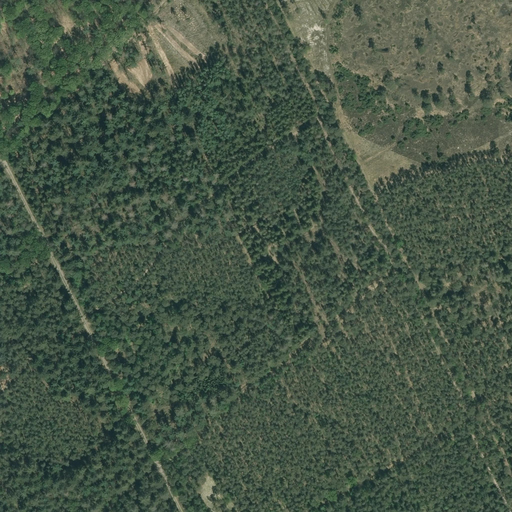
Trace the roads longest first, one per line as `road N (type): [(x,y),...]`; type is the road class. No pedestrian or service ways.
road 1 (track): [(511,477),(278,0)]
road 2 (track): [(184,511),(4,155)]
road 3 (track): [(4,155),(162,0)]
road 4 (track): [(372,190),(468,160),(511,162)]
road 5 (unknown): [(261,0),(317,115)]
